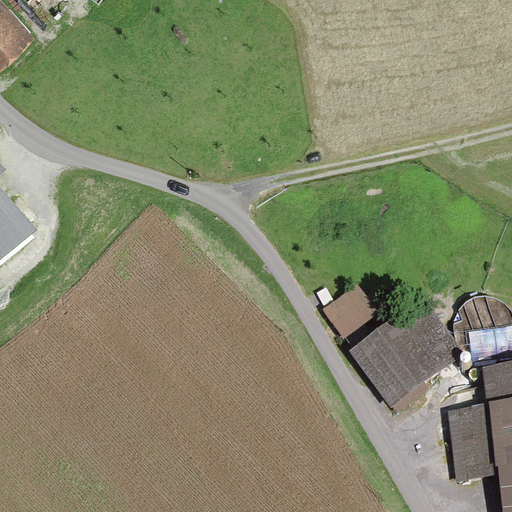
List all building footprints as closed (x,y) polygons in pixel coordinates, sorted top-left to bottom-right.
[(0,0),(0,68),(34,36),(0,0)] [(0,253),(32,226),(0,188),(0,169),(5,165),(0,159),(0,253)] [(383,323),(357,289),(327,312),(353,346),(383,323)] [(413,318),(359,357),(398,412),(468,362),(435,316),(419,327),(413,318)] [(492,412),(453,417),(460,478),(511,471),(511,368),(487,372),(492,412)]
